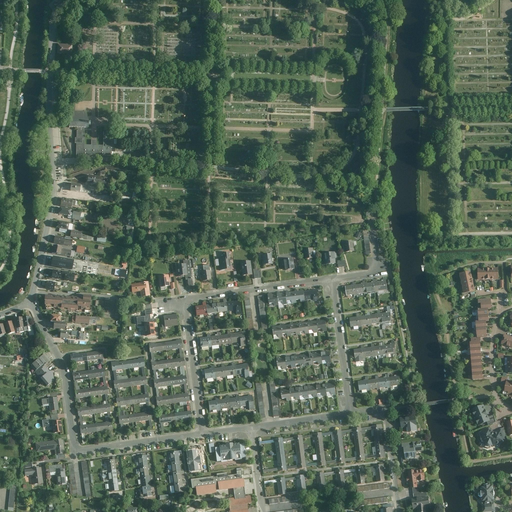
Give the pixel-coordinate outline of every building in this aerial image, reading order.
[(73,45),(58,44),(58,54),(72,55),(73,45)] [(75,144),(77,144),(76,159),(84,159),(85,156),(111,156),(112,132),(104,132),(104,146),(97,146),(97,141),(94,141),(91,141),(91,146),(85,146),(85,129),(87,129),(87,112),(69,112),(69,128),(77,128),(76,139),(75,139),(75,144)] [(115,181),(117,172),(111,171),(109,180),(115,181)] [(108,179),(89,176),(88,184),(106,187),(108,179)] [(92,187),(72,184),(71,191),(80,193),(91,194),(92,187)] [(80,193),(71,191),(70,198),(88,201),(89,195),(80,194),(80,193)] [(73,201),(62,199),(61,207),(72,209),(73,201)] [(72,211),(60,209),(59,215),(68,217),(68,218),(73,219),(73,220),(80,221),(82,214),(74,213),(73,215),(71,214),(72,211)] [(372,254),(368,229),(363,230),(366,255),(372,254)] [(82,233),(72,231),(71,237),(87,240),(88,237),(82,236),(82,233)] [(66,239),(55,237),(54,244),(72,247),(73,239),(66,238),(66,239)] [(354,242),(345,243),(346,253),(356,252),(354,242)] [(83,254),(85,247),(77,245),(76,252),(83,254)] [(62,248),(53,246),(52,254),(71,257),(72,251),(62,249),(62,248)] [(314,258),(313,248),(304,249),(306,259),(314,258)] [(218,258),(220,271),(231,269),(229,251),(222,252),(223,257),(218,258)] [(273,264),(271,253),(262,254),(263,265),(273,264)] [(336,265),(335,253),(325,255),(327,266),(336,265)] [(74,261),(53,258),(52,267),(72,271),(74,261)] [(294,269),(293,258),(284,259),(286,270),(294,269)] [(183,263),(176,265),(178,276),(185,275),(185,279),(187,279),(188,286),(193,285),(189,259),(183,260),(183,263)] [(252,274),(250,261),(240,262),(242,275),(252,274)] [(88,265),(76,263),(74,270),(86,272),(88,265)] [(211,280),(210,270),(201,271),(203,281),(211,280)] [(63,272),(53,271),(52,279),(62,280),(63,272)] [(460,281),(472,278),(471,272),(459,274),(460,281)] [(75,275),(66,273),(65,282),(74,283),(75,275)] [(168,274),(158,276),(160,287),(170,285),(168,274)] [(383,281),(376,281),(377,291),(384,290),(384,292),(387,291),(386,278),(383,278),(383,281)] [(460,281),(462,287),(473,285),(472,278),(460,281)] [(366,283),(367,292),(374,291),(374,293),(377,293),(377,291),(376,281),(375,279),(373,279),(373,282),(366,283)] [(362,283),(357,284),(358,294),(364,293),(364,294),(367,294),(367,292),(366,283),(366,280),(362,281),(362,283)] [(150,296),(148,281),(139,283),(138,283),(131,284),(132,292),(140,291),(141,297),(150,296)] [(56,283),(47,282),(46,289),(54,291),(56,283)] [(357,294),(358,294),(357,284),(355,284),(355,282),(352,282),(352,285),(345,286),(346,295),(353,294),(354,295),(357,295),(357,294)] [(473,285),(462,287),(463,293),(475,291),(473,285)] [(304,290),(295,291),(296,299),(300,299),(301,302),(305,301),(305,300),(304,291),(304,290)] [(317,290),(304,291),(305,300),(314,299),(314,304),(319,303),(317,290)] [(295,291),(286,292),(287,300),(291,300),(292,303),(296,302),(296,299),(295,291)] [(286,292),(277,293),(278,302),(282,301),(283,304),(288,304),(287,300),(286,292)] [(279,305),(278,302),(277,293),(268,295),(269,303),(274,302),(274,306),(279,305)] [(268,330),(263,296),(257,297),(262,331),(268,330)] [(57,298),(44,297),(43,308),(90,311),(91,300),(77,299),(57,298)] [(254,332),(249,297),(244,298),(248,333),(254,332)] [(109,316),(110,299),(105,299),(105,302),(96,301),(96,307),(105,307),(104,315),(109,316)] [(223,303),(216,303),(217,313),(224,312),(225,313),(228,313),(227,311),(226,302),(226,299),(223,299),(223,303)] [(239,300),(226,302),(227,311),(236,310),(236,314),(241,314),(239,300)] [(203,305),(195,306),(196,315),(204,314),(204,316),(207,316),(207,314),(206,305),(206,302),(202,302),(203,305)] [(206,305),(207,314),(214,313),(214,315),(217,314),(217,313),(216,303),(206,305)] [(370,315),(371,324),(378,323),(378,325),(382,324),(382,322),(380,313),(380,311),(377,311),(377,314),(370,315)] [(367,315),(360,316),(361,325),(368,324),(368,326),(371,325),(371,324),(370,315),(370,312),(366,312),(367,315)] [(391,312),(380,313),(382,322),(392,321),(391,312)] [(361,327),(361,325),(360,316),(359,313),(356,314),(356,317),(349,318),(350,327),(358,326),(358,327),(361,327)] [(149,314),(145,314),(145,316),(136,317),(137,324),(144,324),(145,336),(155,335),(153,323),(152,323),(151,319),(150,319),(149,314)] [(178,325),(176,314),(163,316),(164,324),(164,327),(165,327),(178,325)] [(32,326),(31,316),(22,317),(25,331),(29,330),(28,326),(32,326)] [(61,316),(51,316),(51,324),(60,324),(61,316)] [(20,332),(25,331),(22,317),(15,319),(16,329),(19,328),(20,332)] [(97,318),(76,317),(76,324),(96,325),(97,318)] [(317,321),(318,329),(323,329),(323,331),(327,331),(326,320),(317,321)] [(15,332),(11,321),(4,323),(8,334),(15,332)] [(317,321),(308,322),(309,330),(314,330),(314,333),(319,332),(318,329),(317,321)] [(299,323),(300,332),(305,331),(305,334),(310,333),(309,330),(308,322),(299,323)] [(299,323),(290,324),(291,333),(296,332),(296,335),(301,335),(300,332),(299,323)] [(290,324),(281,326),(282,334),(287,333),(287,336),(292,336),(291,333),(290,324)] [(272,327),(273,335),(278,334),(278,337),(283,337),(282,334),(281,326),(272,327)] [(228,334),(221,335),(222,344),(229,344),(229,345),(232,345),(232,343),(231,334),(230,331),(227,331),(228,334)] [(210,336),(211,346),(218,345),(219,346),(222,346),(222,344),(221,335),(220,332),(217,333),(217,336),(210,336)] [(231,334),(232,343),(240,342),(241,346),(246,346),(244,332),(231,334)] [(207,337),(199,338),(201,347),(208,346),(208,348),(211,347),(211,346),(210,336),(210,333),(207,334),(207,337)] [(501,344),(511,347),(511,338),(504,335),(501,344)] [(181,340),(165,342),(166,350),(182,348),(181,340)] [(385,345),(386,355),(396,354),(395,345),(394,341),(391,341),(391,344),(385,345)] [(148,345),(150,352),(166,350),(165,342),(148,345)] [(374,347),(375,356),(386,355),(385,345),(384,342),(381,343),(381,346),(374,347)] [(371,347),(364,348),(365,357),(375,356),(374,347),(374,344),(371,344),(371,347)] [(362,358),(365,357),(364,348),(364,345),(361,345),(361,348),(354,349),(355,362),(363,361),(362,358)] [(86,353),(88,361),(104,359),(103,351),(86,353)] [(322,353),(322,361),(327,360),(328,366),(332,366),(330,352),(322,353)] [(32,364),(37,369),(44,364),(50,360),(45,353),(32,364)] [(88,361),(86,353),(70,355),(71,363),(88,361)] [(322,353),(313,354),(314,362),(318,362),(318,364),(323,364),(322,361),(322,353)] [(304,355),(305,364),(309,363),(309,366),(314,365),(314,362),(313,354),(304,355)] [(304,355),(295,356),(296,365),(300,364),(300,367),(305,366),(305,364),(304,355)] [(286,357),(287,366),(291,365),(292,368),(296,368),(296,365),(295,356),(286,357)] [(287,366),(286,357),(277,358),(278,367),(282,366),(283,369),(287,369),(287,366)] [(184,358),(168,360),(169,368),(185,366),(184,358)] [(144,359),(127,361),(128,369),(145,367),(144,359)] [(151,362),(152,370),(169,368),(168,360),(151,362)] [(111,363),(112,371),(128,369),(127,361),(111,363)] [(232,366),(225,367),(226,376),(233,375),(233,376),(236,376),(236,375),(235,365),(235,363),(232,363),(232,366)] [(248,363),(235,365),(236,375),(244,373),(245,378),(250,377),(248,363)] [(50,371),(44,364),(37,369),(35,372),(47,386),(54,380),(53,372),(51,370),(50,371)] [(214,368),(216,377),(223,376),(223,378),(226,377),(226,376),(225,367),(224,364),(221,364),(222,367),(214,368)] [(211,369),(204,370),(205,379),(213,378),(213,379),(216,379),(216,377),(214,368),(214,366),(211,366),(211,369)] [(106,368),(89,371),(90,378),(107,376),(106,368)] [(74,381),(90,378),(89,371),(73,373),(74,381)] [(396,376),(389,377),(390,386),(397,386),(397,387),(400,387),(399,376),(399,373),(396,373),(396,376)] [(386,378),(378,379),(379,388),(387,387),(387,388),(390,388),(390,386),(389,377),(388,374),(385,375),(386,378)] [(146,376),(129,378),(131,386),(147,384),(146,376)] [(186,376),(170,378),(171,386),(187,384),(186,376)] [(368,380),(369,389),(377,388),(377,389),(380,389),(379,388),(378,379),(378,376),(375,376),(375,379),(368,380)] [(365,380),(358,381),(359,390),(366,390),(367,391),(369,391),(369,389),(368,380),(368,377),(365,377),(365,380)] [(114,389),(131,386),(129,378),(113,381),(114,389)] [(153,380),(154,388),(171,386),(170,378),(153,380)] [(275,381),(269,382),(274,417),(280,416),(275,381)] [(511,382),(509,382),(505,381),(503,391),(502,391),(502,393),(506,394),(509,394),(509,395),(511,396),(511,382)] [(261,384),(255,384),(260,418),(266,417),(261,384)] [(326,385),(327,393),(331,392),(332,395),(336,395),(335,384),(326,385)] [(317,386),(318,394),(323,394),(323,396),(327,396),(327,393),(326,385),(317,386)] [(92,388),(92,396),(109,394),(108,386),(92,388)] [(317,386),(308,387),(309,395),(314,395),(314,398),(318,397),(318,394),(317,386)] [(299,388),(300,396),(304,396),(305,399),(309,398),(309,395),(308,387),(299,388)] [(92,396),(92,388),(75,390),(76,398),(92,396)] [(299,388),(290,389),(291,397),(296,397),(296,400),(301,399),(300,396),(299,388)] [(281,390),(282,398),(286,398),(287,401),(291,401),(291,397),(290,389),(281,390)] [(188,393),(171,395),(173,403),(190,401),(188,393)] [(149,394),(132,396),(133,404),(150,402),(149,394)] [(229,399),(230,408),(237,407),(237,408),(241,408),(241,406),(239,397),(239,394),(236,395),(236,398),(229,399)] [(156,397),(157,405),(173,403),(171,395),(156,397)] [(252,395),(239,397),(241,406),(248,405),(249,410),(254,409),(252,395)] [(116,398),(117,406),(133,404),(132,396),(116,398)] [(226,399),(219,400),(220,409),(227,408),(227,410),(230,409),(230,408),(229,399),(228,396),(226,396),(226,399)] [(59,410),(57,397),(42,399),(43,405),(49,404),(50,411),(59,410)] [(215,401),(208,402),(209,411),(220,409),(219,400),(218,397),(215,398),(215,401)] [(94,406),(95,414),(111,412),(110,404),(94,406)] [(483,405),(472,410),(478,425),(486,421),(488,425),(496,422),(494,415),(488,417),(483,405)] [(94,406),(77,408),(78,416),(95,414),(94,406)] [(174,413),(175,421),(192,419),(191,411),(174,413)] [(151,412),(135,414),(136,422),(152,420),(151,412)] [(158,415),(159,423),(175,421),(174,413),(158,415)] [(53,433),(62,432),(61,421),(59,421),(58,414),(51,415),(51,419),(42,420),(43,427),(52,426),(53,433)] [(118,416),(119,424),(136,422),(135,414),(118,416)] [(415,416),(399,418),(401,428),(407,427),(407,432),(417,431),(415,416)] [(96,424),(97,432),(114,430),(113,422),(96,424)] [(96,424),(80,426),(81,434),(97,432),(96,424)] [(372,426),(374,441),(383,440),(381,425),(372,426)] [(355,444),(362,443),(360,427),(353,429),(355,444)] [(488,428),(479,432),(483,442),(485,443),(485,444),(486,446),(488,447),(490,446),(490,445),(494,447),(503,443),(502,440),(504,439),(504,437),(501,430),(494,433),(492,432),(491,430),(489,431),(488,428)] [(335,447),(343,446),(341,431),(333,432),(335,447)] [(315,449),(323,448),(321,433),(313,434),(315,449)] [(295,453),(304,451),(302,435),(293,436),(295,453)] [(422,451),(420,438),(402,441),(405,459),(415,457),(414,452),(422,451)] [(282,439),(273,440),(275,455),(284,454),(282,439)] [(63,440),(35,443),(36,452),(55,450),(56,455),(58,454),(65,453),(63,440)] [(383,440),(374,441),(376,459),(385,457),(383,440)] [(362,443),(355,444),(357,461),(365,460),(362,443)] [(215,448),(217,462),(246,459),(244,444),(240,445),(240,444),(234,445),(233,444),(230,444),(226,445),(226,446),(219,447),(220,448),(215,448)] [(345,463),(343,446),(335,447),(337,464),(345,463)] [(325,464),(323,448),(315,449),(317,465),(325,464)] [(169,453),(171,463),(181,462),(180,451),(169,453)] [(306,468),(304,451),(295,453),(297,469),(306,468)] [(286,470),(284,454),(275,455),(277,471),(286,470)] [(139,457),(140,467),(149,466),(147,456),(139,457)] [(103,462),(105,473),(118,471),(116,460),(103,462)] [(87,461),(81,462),(86,497),(92,496),(90,483),(89,475),(87,461)] [(171,463),(172,473),(183,472),(181,462),(171,463)] [(74,463),(68,464),(72,498),(78,497),(74,463)] [(66,484),(64,469),(63,470),(62,465),(49,466),(50,473),(56,472),(58,485),(66,484)] [(384,465),(376,466),(378,481),(386,480),(384,465)] [(140,467),(141,477),(150,476),(149,466),(140,467)] [(364,467),(356,468),(358,485),(367,483),(364,467)] [(43,484),(41,468),(24,470),(25,476),(32,475),(34,485),(43,484)] [(344,470),(336,471),(339,487),(347,486),(344,470)] [(416,470),(407,471),(408,478),(406,478),(407,483),(409,482),(409,489),(412,488),(417,488),(418,488),(417,479),(418,479),(418,481),(425,481),(423,471),(416,471),(416,470)] [(105,473),(107,484),(120,482),(118,471),(105,473)] [(214,477),(191,480),(192,489),(196,488),(197,496),(217,494),(216,491),(219,491),(220,491),(234,490),(235,498),(246,496),(245,488),(244,479),(242,479),(242,478),(242,476),(243,476),(242,471),(237,472),(237,475),(228,476),(228,473),(217,474),(217,477),(214,478),(214,477)] [(172,473),(174,484),(184,482),(183,472),(172,473)] [(323,473),(315,474),(318,490),(326,489),(323,473)] [(304,475),(296,477),(298,493),(306,491),(304,475)] [(141,477),(143,487),(152,486),(150,476),(141,477)] [(285,478),(276,479),(278,495),(286,494),(285,478)] [(107,484),(109,494),(121,492),(120,482),(107,484)] [(174,484),(175,494),(186,492),(184,482),(174,484)] [(392,482),(356,488),(357,493),(393,487),(392,482)] [(494,485),(480,486),(482,511),(493,511),(496,511),(494,485)] [(143,487),(144,497),(153,495),(152,486),(143,487)] [(301,495),(269,499),(270,505),(302,500),(301,495)] [(235,498),(228,499),(229,511),(228,511),(248,511),(247,504),(251,504),(250,496),(246,496),(235,498)] [(392,496),(361,501),(361,506),(392,501),(392,496)] [(413,499),(411,499),(413,510),(417,510),(416,511),(426,511),(426,509),(430,508),(428,497),(427,497),(413,499)]
